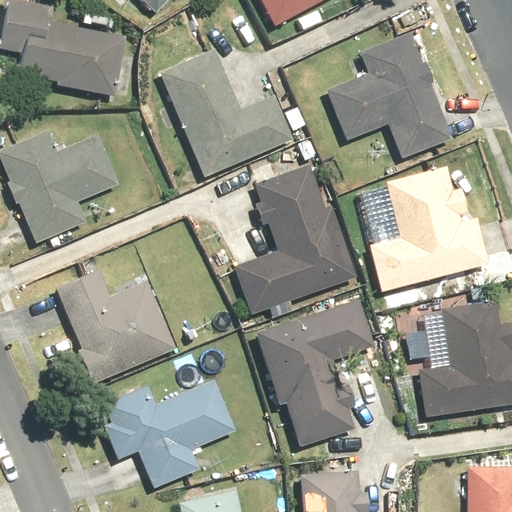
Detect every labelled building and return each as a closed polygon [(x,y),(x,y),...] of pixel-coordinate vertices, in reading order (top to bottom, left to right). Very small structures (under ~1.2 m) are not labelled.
[(46,2),(35,0),(4,0),(0,25),(0,45),(17,49),(13,71),(53,79),(53,83),(112,93),(123,33),(43,19),(46,2)] [(142,0),(153,10),(162,0),(142,0)] [(259,0),(272,23),(315,0),(259,0)] [(419,60),(407,29),(357,48),(366,70),(323,87),(343,138),(386,121),(399,155),(449,136),(428,81),(433,79),(424,58),(419,60)] [(210,44),(155,69),(202,175),(291,136),(271,92),(238,106),(210,44)] [(45,126),(0,144),(0,161),(7,178),(3,179),(13,202),(16,200),(33,240),(83,219),(75,199),(114,182),(93,132),(54,148),(45,126)] [(231,262),(247,310),(353,275),(330,203),(321,206),(306,162),(252,180),(258,197),(250,199),(258,221),(265,219),(275,248),(231,262)] [(365,241),(378,288),(487,260),(474,213),(458,217),(456,212),(465,209),(459,185),(450,187),(443,162),(382,178),(396,233),(365,241)] [(95,265),(51,284),(79,346),(74,348),(88,382),(174,345),(144,277),(107,293),(95,265)] [(356,295),(252,327),(275,401),(282,399),(295,441),(352,423),(346,403),(352,402),(346,381),(340,383),(332,358),(372,346),(356,295)] [(415,366),(422,413),(511,400),(511,352),(507,353),(506,344),(511,342),(511,335),(510,320),(496,322),(493,298),(438,306),(446,362),(415,366)] [(145,383),(100,402),(108,420),(101,423),(115,457),(134,449),(150,487),(197,467),(188,446),(234,427),(212,375),(153,400),(145,383)] [(511,511),(511,464),(464,464),(463,511),(511,511)] [(299,511),(360,511),(364,511),(363,489),(356,489),(355,468),(297,472),(299,511)] [(237,511),(232,487),(176,500),(178,511),(237,511)]
